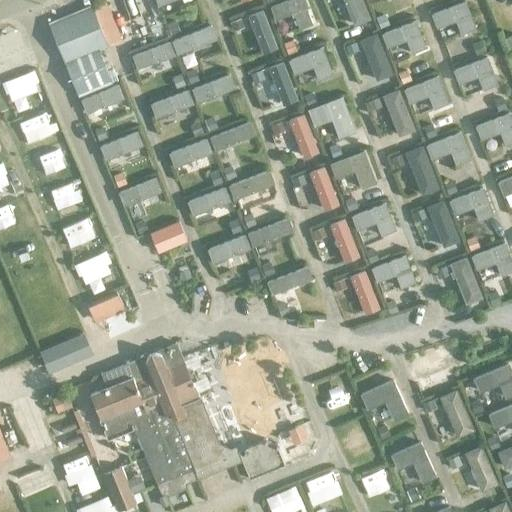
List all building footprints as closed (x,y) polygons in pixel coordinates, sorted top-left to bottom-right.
[(304,0),(292,0),(269,8),(274,22),(293,15),(299,31),(311,27),(306,10),(308,10),(304,0)] [(465,3),(432,15),(437,29),(456,23),(460,36),(475,30),(465,3)] [(277,46),(263,8),(248,14),(262,52),(277,46)] [(93,9),(49,27),(78,96),(110,83),(98,51),(108,47),(93,9)] [(384,13),(375,17),(379,28),(388,24),(384,13)] [(244,26),(241,17),(230,21),(233,30),(244,26)] [(180,30),(175,19),(167,22),(171,34),(180,30)] [(415,22),(381,35),(387,49),(406,41),(412,55),(426,50),(415,22)] [(219,36),(213,23),(173,38),(179,51),(219,36)] [(174,54),(169,39),(132,53),(137,68),(174,54)] [(291,39),(282,42),(286,53),(296,49),(291,39)] [(479,40),(471,44),(475,54),(484,51),(479,40)] [(322,49),(288,62),(294,77),(313,70),(318,82),(332,77),(322,49)] [(487,59),(453,72),(459,86),(478,78),(483,92),(497,87),(487,59)] [(297,97),(281,60),(267,66),(283,103),(297,97)] [(198,80),(194,68),(186,70),(190,82),(198,80)] [(264,78),(261,69),(250,73),(253,82),(264,78)] [(406,69),(397,72),(401,83),(410,79),(406,69)] [(229,72),(192,86),(198,101),(235,86),(229,72)] [(184,84),(180,73),(171,76),(175,87),(184,84)] [(437,78),(403,91),(410,106),(428,99),(433,111),(448,106),(437,78)] [(22,79),(0,84),(0,110),(2,119),(31,112),(22,79)] [(122,98),(117,84),(80,98),(85,111),(122,98)] [(193,102),(188,88),(149,103),(154,117),(193,102)] [(311,92),(302,95),(307,106),(315,103),(311,92)] [(501,97),(493,100),(496,110),(505,106),(501,97)] [(342,98),(306,112),(314,130),(331,123),(338,140),(355,133),(342,98)] [(318,150),(302,112),(287,118),(302,156),(318,150)] [(511,122),(509,114),(475,128),(481,143),(500,135),(505,148),(511,145),(511,122)] [(217,126),(213,115),(204,118),(208,130),(217,126)] [(36,116),(9,123),(15,144),(42,137),(36,116)] [(251,118),(209,136),(215,149),(256,132),(251,118)] [(281,120),(272,123),(275,132),(284,129),(281,120)] [(202,132),(198,121),(189,124),(193,135),(202,132)] [(431,123),(423,127),(426,136),(435,133),(431,123)] [(109,137),(105,126),(96,129),(100,140),(109,137)] [(143,143),(137,128),(100,143),(106,158),(143,143)] [(459,134),(425,148),(431,162),(450,154),(455,168),(471,162),(459,134)] [(211,152),(205,138),(168,152),(173,166),(211,152)] [(337,143),(328,146),(332,159),(341,156),(337,143)] [(43,152),(18,161),(26,184),(51,175),(43,152)] [(364,153),(329,166),(334,181),(354,174),(360,191),(376,185),(364,153)] [(203,158),(203,170),(217,170),(216,157),(203,158)] [(235,175),(232,165),(223,168),(227,178),(235,175)] [(338,202),(323,165),(309,170),(324,208),(338,202)] [(275,181),(269,166),(228,183),(234,198),(275,181)] [(222,181),(217,170),(209,173),(213,185),(222,181)] [(126,181),(122,171),(113,175),(116,185),(126,181)] [(302,174),(291,177),(294,186),(305,182),(302,174)] [(161,191),(156,176),(119,190),(125,205),(161,191)] [(511,178),(497,184),(502,198),(511,194),(511,178)] [(451,179),(443,183),(447,193),(455,190),(451,179)] [(230,199),(226,185),(187,199),(192,212),(230,199)] [(482,190),(449,203),(454,218),(473,210),(478,224),(493,217),(482,190)] [(42,218),(63,213),(58,191),(36,197),(42,218)] [(352,196),(343,199),(348,210),(357,207),(352,196)] [(385,204),(350,218),(356,232),(375,225),(380,239),(396,232),(385,204)] [(0,207),(0,228),(11,227),(9,207),(0,207)] [(255,224),(251,213),(242,216),(247,227),(255,224)] [(288,216),(247,231),(253,245),(293,229),(288,216)] [(241,231),(236,218),(228,222),(233,234),(241,231)] [(358,256),(344,218),(329,223),(343,261),(358,256)] [(148,231),(144,219),(135,222),(138,234),(148,231)] [(183,239),(174,221),(150,232),(159,251),(183,239)] [(49,234),(58,255),(84,244),(75,224),(49,234)] [(326,235),(322,226),(312,230),(316,239),(326,235)] [(250,247),(244,233),(206,247),(211,262),(250,247)] [(474,235),(465,239),(469,249),(478,246),(474,235)] [(13,243),(0,248),(0,271),(21,263),(13,243)] [(511,262),(505,245),(470,258),(476,273),(495,266),(500,279),(511,274),(511,262)] [(372,248),(364,251),(368,262),(377,258),(372,248)] [(405,257),(371,270),(376,285),(396,278),(401,291),(416,285),(405,257)] [(96,258),(63,268),(70,290),(103,280),(96,258)] [(275,273),(271,262),(262,265),(266,276),(275,273)] [(312,278),(306,264),(267,280),(272,294),(312,278)] [(259,277),(255,267),(246,270),(250,280),(259,277)] [(191,279),(187,268),(179,271),(183,282),(191,279)] [(379,307),(364,269),(351,274),(365,312),(379,307)] [(0,287),(8,308),(40,296),(31,273),(0,285),(0,287)] [(347,288),(344,278),(332,282),(335,292),(347,288)] [(495,290),(487,294),(491,304),(499,301),(495,290)] [(78,309),(84,328),(115,318),(109,299),(78,309)] [(393,299),(385,302),(388,312),(397,309),(393,299)] [(290,314),(284,302),(276,305),(281,317),(290,314)] [(44,310),(18,321),(27,342),(53,332),(44,310)] [(0,352),(19,348),(15,333),(0,337),(0,352)] [(225,468),(222,459),(199,402),(200,401),(193,384),(197,383),(193,372),(187,375),(176,345),(101,376),(106,388),(90,395),(99,419),(107,439),(124,432),(122,429),(134,424),(162,494),(225,468)] [(448,363),(453,373),(489,356),(484,346),(448,363)] [(511,374),(508,366),(472,380),(479,396),(500,387),(505,400),(511,397),(511,374)] [(392,382),(359,396),(367,412),(384,404),(393,424),(407,418),(392,382)] [(475,429),(456,388),(440,395),(459,436),(475,429)] [(66,393),(51,400),(57,413),(72,407),(66,393)] [(437,408),(434,399),(424,403),(427,412),(437,408)] [(478,399),(469,403),(474,413),(482,409),(478,399)] [(511,406),(488,417),(493,430),(511,422),(511,406)] [(74,423),(60,428),(63,435),(77,430),(74,423)] [(300,424),(286,429),(292,444),(306,439),(300,424)] [(384,424),(376,428),(380,438),(389,434),(384,424)] [(0,432),(0,460),(9,457),(0,432)] [(79,435),(65,441),(68,448),(82,442),(79,435)] [(494,435),(485,439),(490,449),(499,446),(494,435)] [(285,467),(278,450),(279,448),(277,446),(275,448),(267,444),(266,442),(264,441),(263,444),(238,454),(249,482),(285,467)] [(419,444),(389,458),(396,473),(412,466),(422,487),(435,480),(419,444)] [(498,483),(482,444),(465,451),(481,490),(498,483)] [(461,463),(458,455),(447,459),(450,467),(461,463)] [(116,511),(121,511),(135,506),(120,469),(102,477),(116,511)] [(27,476),(6,488),(17,508),(38,496),(27,476)] [(369,476),(347,484),(355,504),(377,496),(369,476)] [(300,511),(329,502),(321,478),(292,488),(300,511)] [(414,486),(405,490),(409,501),(418,496),(414,486)] [(166,496),(158,499),(162,507),(169,504),(166,496)] [(510,511),(505,500),(489,507),(491,511),(510,511)]
